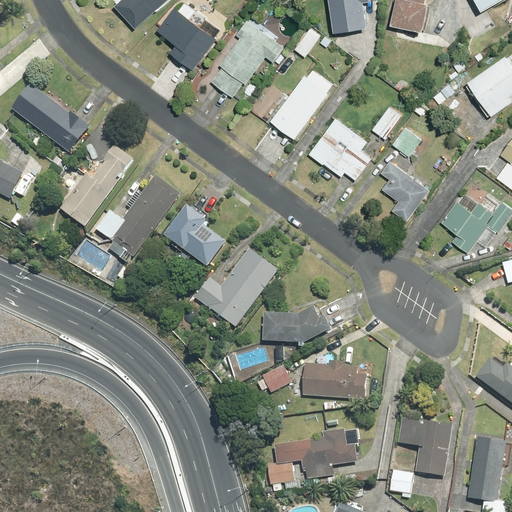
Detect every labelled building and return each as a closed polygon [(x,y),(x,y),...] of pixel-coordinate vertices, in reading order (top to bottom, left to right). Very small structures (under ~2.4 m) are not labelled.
[(120,6),(119,7),(140,30),(172,0),(120,0),(117,3),(120,6)] [(332,0),(338,35),(370,30),(366,3),(375,1),(374,0),(332,0)] [(428,0),(398,0),(394,28),(426,34),(430,5),(427,4),(428,0)] [(480,0),(488,12),(507,0),(480,0)] [(181,11),(177,8),(160,31),(178,44),(172,52),(198,71),(220,40),(218,38),(223,31),(207,19),(203,25),(193,18),(198,12),(187,3),(181,11)] [(295,62),(282,54),(286,48),(277,42),(280,38),(250,18),(238,36),(242,38),(223,66),(225,67),(214,83),(237,98),(246,84),(250,86),(268,58),(276,63),(277,61),(283,65),(278,72),(286,77),(295,62)] [(323,37),(311,29),(297,51),(309,58),(323,37)] [(511,52),(472,81),(496,114),(511,102),(511,52)] [(310,76),(307,75),(274,122),(300,140),(332,93),(330,92),(334,86),(313,71),(310,76)] [(72,116),(33,88),(16,112),(73,153),(92,127),(73,113),(72,116)] [(406,115),(392,105),(375,129),(389,139),(406,115)] [(371,141),(339,117),(312,154),(343,177),(347,172),(358,180),(374,159),(364,151),(371,141)] [(424,138),(407,126),(395,143),(413,155),(424,138)] [(511,142),(503,155),(511,161),(499,180),(511,189),(511,142)] [(92,177),(88,174),(62,208),(87,228),(138,161),(116,144),(92,177)] [(26,173),(0,159),(0,193),(12,200),(26,173)] [(431,190),(393,161),(384,173),(392,179),(385,189),(401,201),(395,209),(409,219),(431,190)] [(160,227),(184,194),(158,175),(125,219),(112,210),(98,230),(114,242),(110,248),(130,263),(133,258),(136,260),(160,227)] [(474,209),(459,200),(444,222),(460,232),(454,241),(470,251),(477,241),(488,248),(499,231),(502,233),(511,216),(511,204),(503,199),(501,202),(489,195),(484,202),(480,200),(474,209)] [(207,225),(210,221),(189,206),(168,236),(211,266),(229,241),(207,225)] [(195,295),(190,302),(197,306),(201,300),(240,327),(280,270),(251,250),(225,288),(212,279),(199,298),(195,295)] [(302,314),(267,312),(265,341),(307,343),(335,330),(329,316),(324,318),(318,306),(302,314)] [(511,361),(506,369),(492,359),(479,377),(511,402),(511,361)] [(346,365),(346,362),(332,361),(332,365),(308,364),(306,396),(368,399),(370,366),(346,365)] [(264,376),(273,393),(295,383),(286,365),(264,376)] [(422,448),(418,474),(448,477),(455,425),(404,419),(401,445),(422,448)] [(348,429),(325,432),(326,438),(277,445),(280,466),(305,463),(308,480),(337,477),(335,466),(361,462),(358,440),(350,441),(348,429)] [(509,444),(480,439),(471,498),(486,500),(484,511),(506,511),(508,503),(500,502),(509,444)] [(412,500),(413,495),(417,474),(396,471),(392,491),(400,493),(399,498),(412,500)] [(363,511),(342,503),(338,511),(363,511)]
